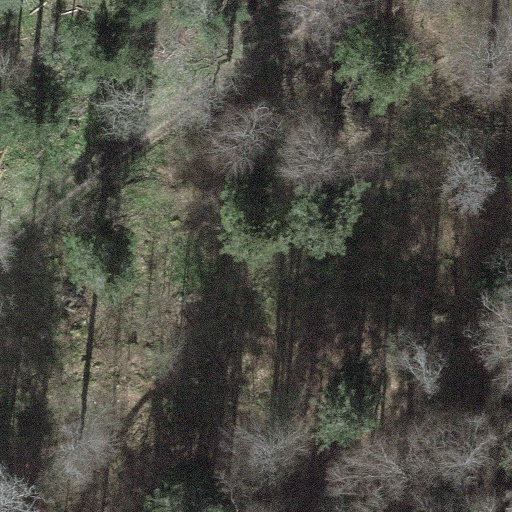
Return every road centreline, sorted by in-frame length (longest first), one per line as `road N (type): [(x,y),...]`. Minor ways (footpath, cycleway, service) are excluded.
road 1 (track): [(511,361),(310,424),(0,424)]
road 2 (track): [(0,255),(347,0)]
